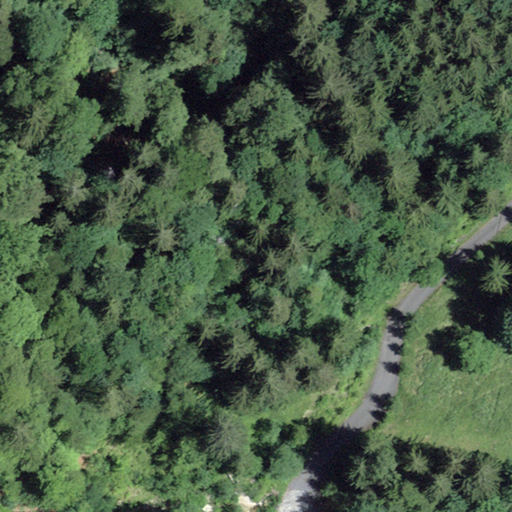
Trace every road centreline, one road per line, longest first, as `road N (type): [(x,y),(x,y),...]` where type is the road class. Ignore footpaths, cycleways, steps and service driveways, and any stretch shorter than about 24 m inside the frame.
road 1 (track): [(302,511),(315,464),(377,395),(400,311),(511,212)]
road 2 (track): [(377,395),(458,332),(511,307)]
